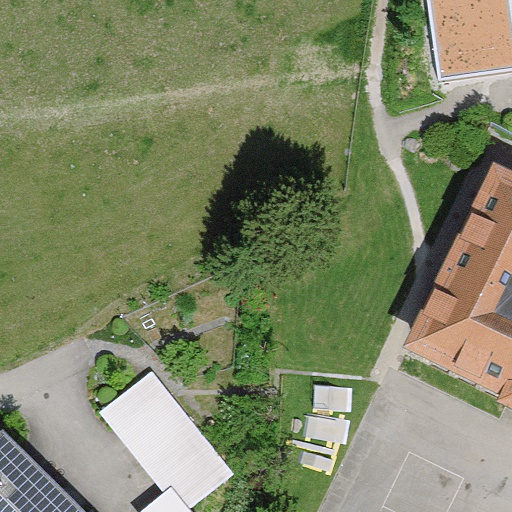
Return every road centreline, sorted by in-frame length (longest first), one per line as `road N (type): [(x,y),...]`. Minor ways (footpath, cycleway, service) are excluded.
road 1 (residential): [(0,396),(88,354),(132,356)]
road 2 (residential): [(398,396),(511,451)]
